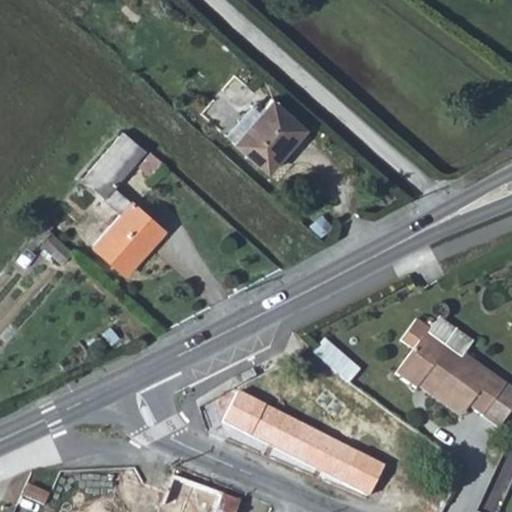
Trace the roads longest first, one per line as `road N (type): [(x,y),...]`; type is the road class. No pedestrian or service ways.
road 1 (secondary): [(511,187),(130,379)]
road 2 (unclassified): [(130,379),(149,419),(173,441),(341,511)]
road 3 (secondary): [(130,379),(0,440)]
